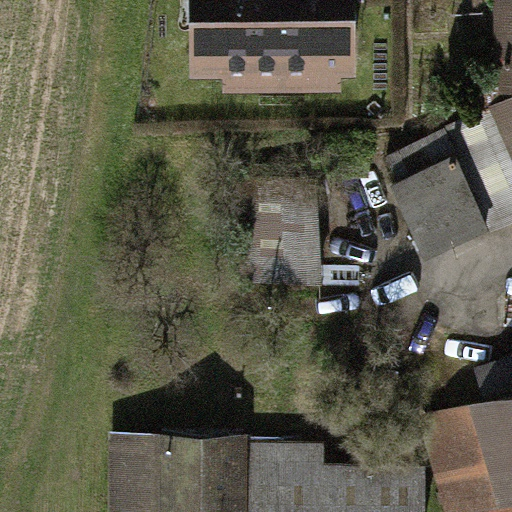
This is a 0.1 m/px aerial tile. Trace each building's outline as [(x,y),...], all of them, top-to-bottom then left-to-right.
[(340,63),(360,62),(358,0),(186,0),(188,65),(222,65),(222,82),(340,80),(340,63)] [(426,251),(511,213),(511,0),(494,0),(496,97),(383,152),(426,251)] [(321,276),(317,171),(236,175),(240,280),(321,276)] [(511,511),(511,379),(419,412),(447,511),(511,511)] [(248,511),(248,437),(248,425),(110,426),(110,511),(248,511)] [(248,511),(426,511),(426,459),(325,457),(325,437),(248,437),(248,511)]
